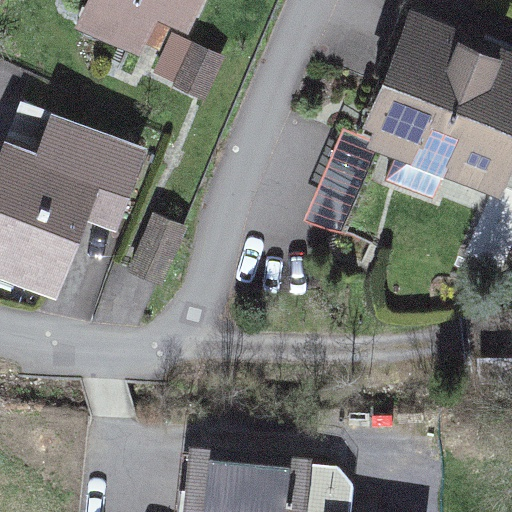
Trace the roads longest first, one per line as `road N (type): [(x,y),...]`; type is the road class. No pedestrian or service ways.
road 1 (residential): [(0,324),(132,352),(204,307),(321,0)]
road 2 (track): [(204,307),(257,341),(358,345),(475,330),(511,313)]
